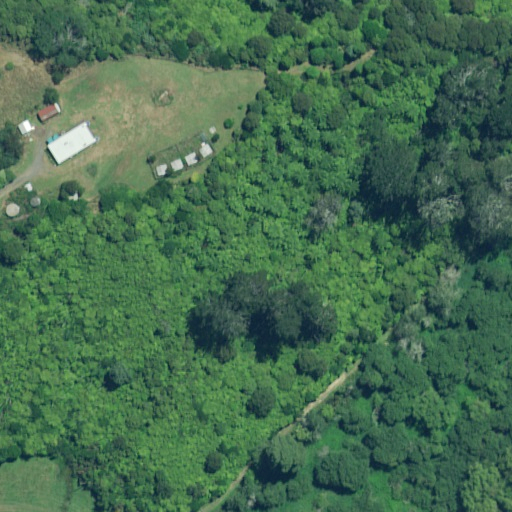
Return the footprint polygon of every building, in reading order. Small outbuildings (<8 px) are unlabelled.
[(34,130),(29,120),(19,126),(24,136),(34,130)] [(98,142),(87,124),(50,145),(61,163),(98,142)] [(209,143),(199,150),(206,160),(216,153),(209,143)] [(197,151),(185,157),(191,168),(202,162),(197,151)] [(183,159),(171,163),(174,174),(187,170),(183,159)] [(168,164),(154,168),(158,179),(171,174),(168,164)] [(18,209),(13,201),(0,208),(0,219),(18,209)]
